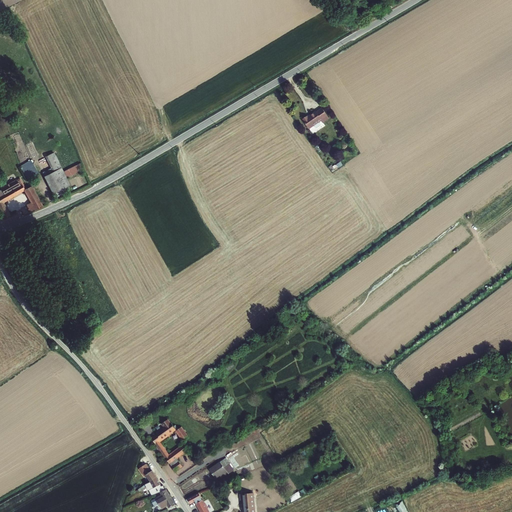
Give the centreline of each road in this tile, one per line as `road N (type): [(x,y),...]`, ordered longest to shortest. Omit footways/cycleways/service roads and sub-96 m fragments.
road 1 (tertiary): [(0,230),(114,177),(414,0)]
road 2 (unclassified): [(0,261),(18,297),(92,377),(187,511)]
